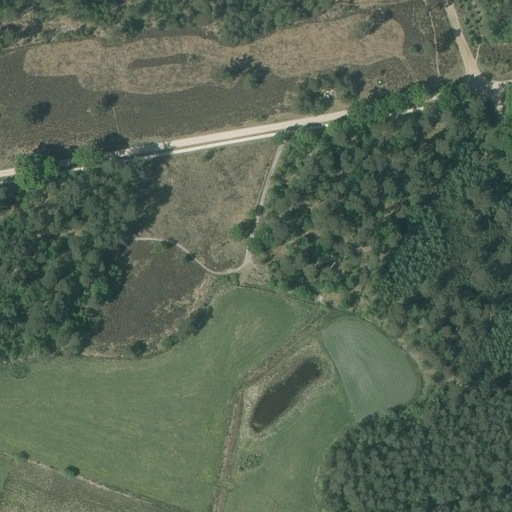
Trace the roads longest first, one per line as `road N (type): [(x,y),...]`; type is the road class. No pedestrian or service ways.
road 1 (track): [(0,176),(280,125)]
road 2 (track): [(280,125),(442,96)]
road 3 (track): [(282,134),(244,264),(229,266)]
